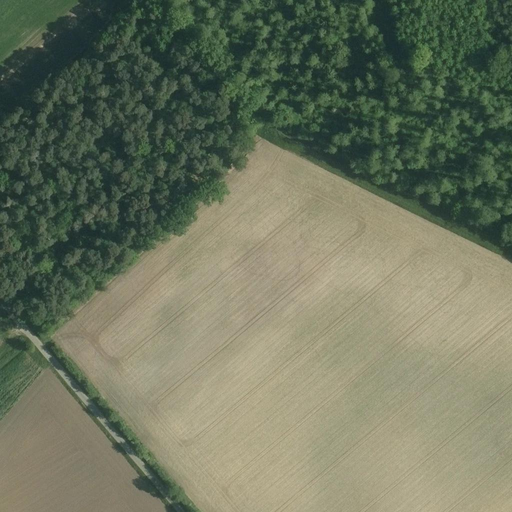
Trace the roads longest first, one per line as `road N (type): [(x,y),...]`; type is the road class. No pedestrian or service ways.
road 1 (unclassified): [(0,299),(181,511)]
road 2 (track): [(511,258),(425,216),(404,244)]
